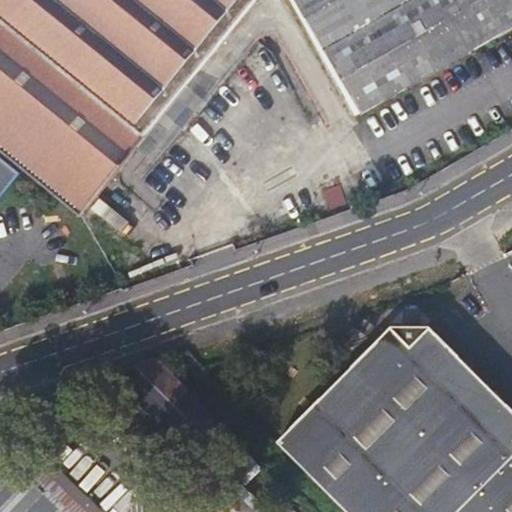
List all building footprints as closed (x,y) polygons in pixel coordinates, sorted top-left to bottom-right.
[(0,0),(0,149),(24,169),(79,214),(253,0),(0,0)] [(511,0),(300,0),(364,110),(511,23),(511,0)] [(487,76),(478,61),(413,98),(438,142),(473,122),(457,94),(487,76)] [(0,197),(24,169),(0,149),(0,197)] [(389,323),(273,438),(347,511),(511,511),(511,411),(496,396),(473,418),(438,381),(460,359),(425,323),(389,323)] [(235,434),(157,356),(113,372),(175,436),(184,428),(233,477),(206,506),(212,511),(295,511),(287,500),(274,511),(268,511),(244,488),(263,470),(235,434)] [(496,396),(460,359),(438,381),(473,418),(496,396)] [(6,457),(0,462),(0,476),(36,511),(57,511),(60,510),(62,511),(97,511),(39,454),(22,471),(6,457)] [(36,511),(0,476),(0,511),(36,511)]
